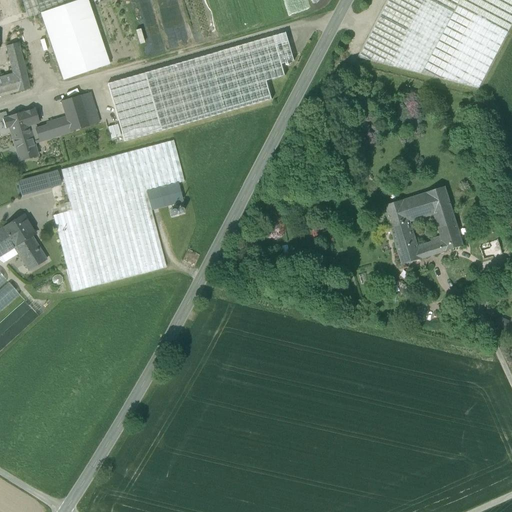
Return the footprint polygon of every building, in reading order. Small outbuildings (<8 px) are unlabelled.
[(21,0),(28,19),(40,14),(82,0),(21,0)] [(86,0),(82,0),(40,14),(63,81),(109,65),(86,0)] [(511,0),(387,0),(357,58),(479,89),(511,25),(511,0)] [(284,34),(112,83),(128,141),(264,102),(290,54),(284,34)] [(156,38),(148,39),(147,36),(143,37),(144,46),(157,44),(156,38)] [(29,89),(18,43),(6,47),(12,74),(12,75),(17,92),(29,89)] [(0,77),(0,97),(17,92),(12,75),(12,74),(0,77)] [(90,93),(80,96),(87,120),(97,116),(90,93)] [(80,96),(61,102),(66,121),(70,132),(89,126),(87,120),(80,96)] [(23,113),(7,118),(2,120),(5,129),(10,128),(11,134),(28,128),(32,141),(38,139),(39,139),(36,130),(35,125),(38,123),(34,110),(23,113)] [(97,116),(87,120),(89,126),(102,122),(100,115),(97,116)] [(66,121),(48,126),(51,138),(70,132),(66,121)] [(36,130),(39,139),(38,139),(39,142),(51,138),(48,126),(36,130)] [(28,128),(11,134),(20,162),(37,157),(32,141),(28,128)] [(173,141),(110,158),(121,198),(146,192),(184,182),(173,141)] [(110,158),(61,171),(71,211),(121,198),(110,158)] [(41,179),(26,183),(29,194),(44,190),(41,179)] [(26,183),(18,186),(21,196),(29,194),(26,183)] [(445,187),(426,193),(433,215),(452,209),(445,187)] [(71,211),(53,216),(72,292),(165,268),(146,192),(121,198),(71,211)] [(426,193),(402,200),(409,222),(433,215),(426,193)] [(402,200),(383,206),(391,228),(395,244),(403,242),(404,246),(416,242),(409,222),(402,200)] [(452,209),(433,215),(440,237),(445,251),(463,246),(452,209)] [(23,216),(2,229),(14,248),(16,251),(33,240),(31,237),(35,235),(23,216)] [(2,229),(0,230),(0,256),(14,248),(2,229)] [(440,237),(432,239),(431,243),(434,255),(445,251),(440,237)] [(46,261),(33,240),(16,251),(29,271),(46,261)] [(416,242),(404,246),(403,242),(395,244),(401,265),(427,257),(423,245),(417,247),(416,242)] [(6,282),(0,287),(0,309),(17,294),(6,282)]
